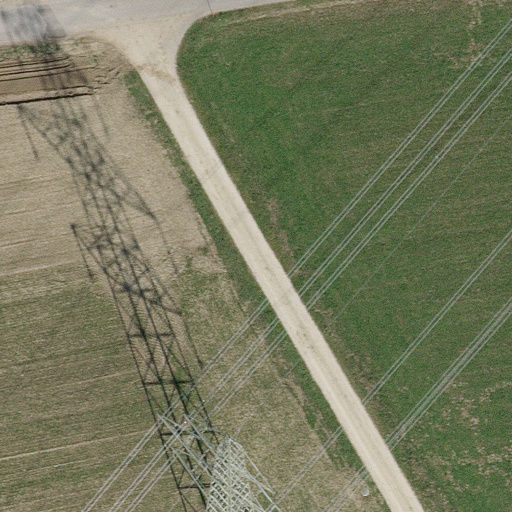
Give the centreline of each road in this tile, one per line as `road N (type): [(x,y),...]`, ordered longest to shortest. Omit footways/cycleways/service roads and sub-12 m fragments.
road 1 (track): [(110,0),(411,511)]
road 2 (unclassified): [(0,24),(165,0)]
